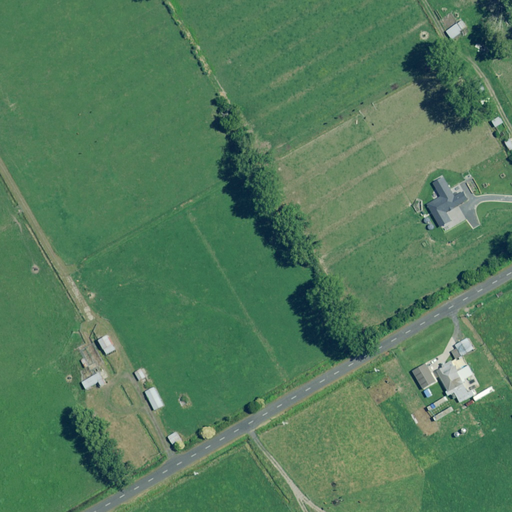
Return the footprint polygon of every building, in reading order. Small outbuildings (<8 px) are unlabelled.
[(466,28),(462,22),(446,33),(452,41),(461,35),(460,33),(466,28)] [(503,123),(499,117),(492,121),(495,127),(503,123)] [(115,350),(108,336),(99,341),(106,355),(115,350)] [(457,348),(462,356),(473,349),(467,339),(456,345),(457,348)] [(462,356),(457,348),(451,352),(455,359),(462,356)] [(454,393),(458,400),(468,394),(464,386),(465,386),(464,383),(466,381),(465,380),(469,377),(466,372),(462,374),(460,371),(461,370),(457,363),(453,366),(451,362),(436,371),(447,391),(445,392),(448,396),(454,393)] [(436,382),(425,364),(413,372),(423,389),(436,382)] [(146,377),(141,369),(135,373),(139,381),(146,377)] [(107,378),(103,372),(81,384),(85,391),(98,384),(101,388),(105,385),(103,381),(107,378)] [(164,406),(154,387),(145,392),(154,410),(164,406)] [(468,394),(458,400),(460,403),(474,395),(472,392),(468,394)] [(182,442),(176,432),(168,437),(173,447),(182,442)]
